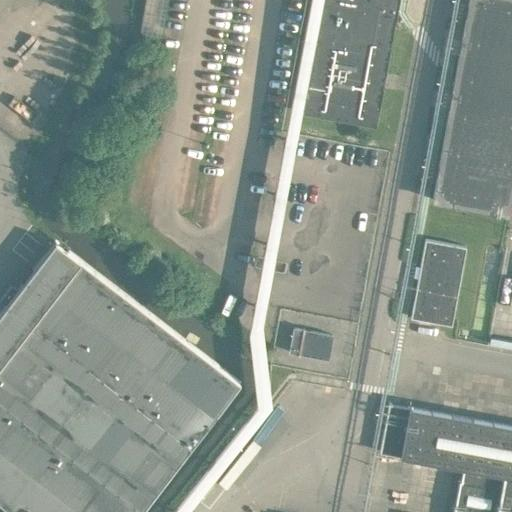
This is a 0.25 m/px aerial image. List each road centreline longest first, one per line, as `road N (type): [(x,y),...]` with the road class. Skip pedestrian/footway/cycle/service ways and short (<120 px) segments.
road 1 (unknown): [(237,215),(340,237),(351,186),(247,155)]
road 2 (unknown): [(228,270),(325,286),(340,237)]
